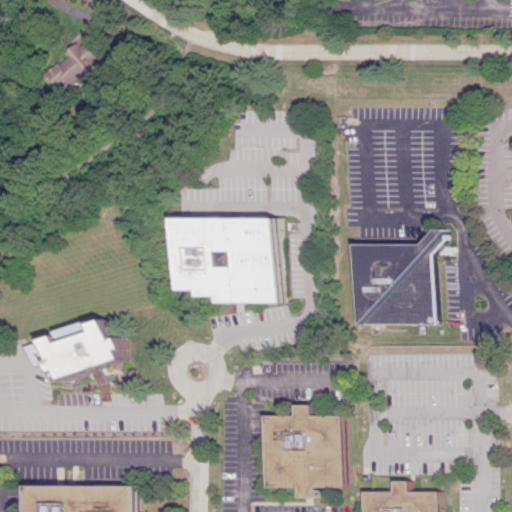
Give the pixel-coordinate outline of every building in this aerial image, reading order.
[(70,51),(73,54),(52,71),(69,91),(111,57),(94,37),(85,45),(81,41),(70,51)] [(204,289),(186,289),(186,217),(284,217),(283,301),(222,301),(222,294),(204,294),(204,289)] [(452,228),(441,228),(426,243),(357,243),(357,323),(436,323),(436,252),(452,238),(452,228)] [(67,378),(96,367),(125,357),(122,348),(127,346),(123,336),(119,337),(112,318),(99,322),(97,318),(64,330),(65,333),(32,345),(40,365),(55,360),(59,371),(63,369),(67,378)] [(314,486),(314,489),(320,489),(323,491),(323,493),(323,495),(321,497),(319,497),(299,498),(297,495),(297,486),(267,486),(267,414),(298,414),(298,404),(314,404),(314,414),(345,414),(344,486),(314,486)] [(442,511),(442,490),(411,490),(411,480),(394,480),(394,490),(363,490),(363,511),(442,511)] [(137,511),(137,484),(33,485),(33,511),(137,511)]
